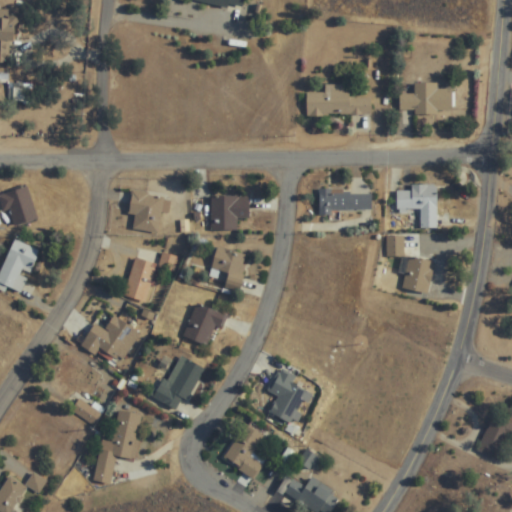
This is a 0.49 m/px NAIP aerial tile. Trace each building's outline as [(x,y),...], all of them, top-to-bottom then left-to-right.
[(192,0),(241,11),(243,0),(192,0)] [(0,62),(0,65),(0,67),(11,68),(13,14),(1,13),(1,9),(0,9),(0,62)] [(399,94),(400,112),(452,111),(452,88),(437,88),(437,82),(415,82),(415,94),(399,94)] [(324,93),(306,93),(307,116),(372,115),(371,97),(348,97),(348,84),(324,84),(324,93)] [(420,229),(437,229),(437,185),(411,185),(411,189),(397,189),(397,210),(420,210),(420,229)] [(0,194),(0,199),(3,211),(9,209),(14,226),(37,219),(28,187),(0,194)] [(320,212),(372,212),(371,190),(319,191),(320,212)] [(168,212),(170,197),(131,191),(125,228),(158,233),(161,211),(168,212)] [(237,230),(237,218),(249,218),(249,196),(211,196),(211,230),(237,230)] [(387,257),(403,257),(403,236),(387,236),(387,257)] [(40,251),(16,239),(0,272),(0,286),(19,296),(40,251)] [(241,287),(247,253),(216,248),(210,282),(241,287)] [(160,263),(173,268),(177,258),(164,253),(160,263)] [(428,294),(435,262),(410,256),(403,288),(428,294)] [(147,302),(157,264),(134,258),(124,296),(147,302)] [(214,328),(220,331),(227,315),(198,303),(183,336),(206,346),(214,328)] [(123,362),(139,331),(112,317),(106,329),(94,323),(81,346),(96,354),(99,349),(123,362)] [(203,367),(176,355),(156,399),(177,409),(181,398),(188,401),(203,367)] [(69,397),(86,368),(71,360),(55,389),(69,397)] [(269,412),(293,425),(310,393),(291,383),(295,375),(280,367),(268,391),(278,396),(269,412)] [(69,407),(91,426),(105,410),(83,392),(69,407)] [(102,440),(93,481),(110,484),(115,455),(134,459),(143,414),(118,409),(112,442),(102,440)] [(511,422),(491,415),(479,451),(503,460),(509,441),(511,441),(511,422)] [(264,436),(246,424),(223,458),(254,479),(264,464),(251,456),(264,436)] [(319,459),(308,451),(300,461),(311,470),(319,459)] [(46,482),(35,473),(26,483),(37,493),(46,482)] [(310,478),(306,486),(286,475),(278,492),(316,511),(330,511),(340,494),(310,478)] [(0,490),(0,511),(9,511),(28,490),(12,476),(0,490)]
